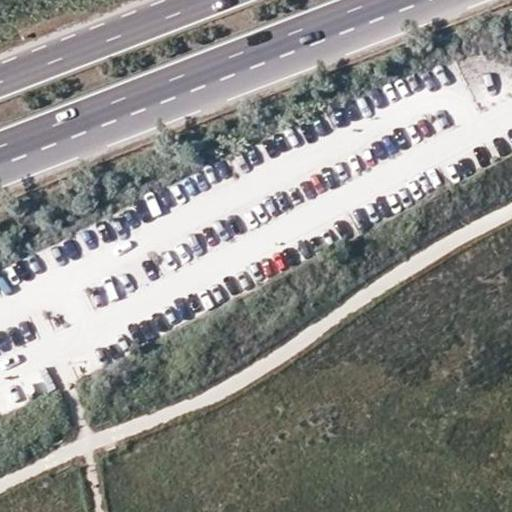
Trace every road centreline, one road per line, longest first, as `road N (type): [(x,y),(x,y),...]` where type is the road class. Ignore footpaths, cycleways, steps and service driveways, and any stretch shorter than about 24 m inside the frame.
road 1 (trunk): [(0,175),(456,0)]
road 2 (trunk): [(0,147),(383,0)]
road 3 (trunk): [(211,0),(0,81)]
